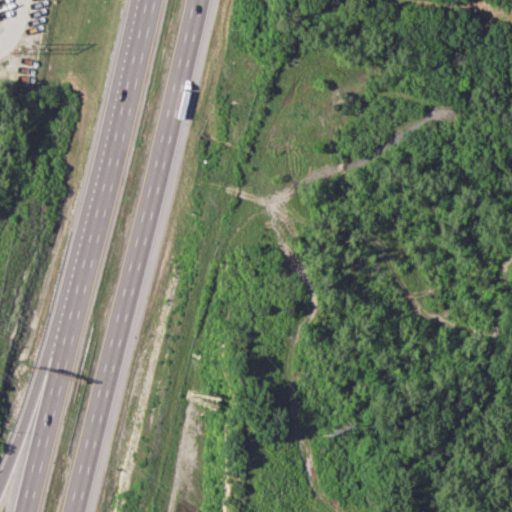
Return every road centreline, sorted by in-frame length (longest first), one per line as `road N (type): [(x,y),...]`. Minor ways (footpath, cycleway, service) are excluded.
road 1 (motorway): [(74,511),(192,0)]
road 2 (track): [(446,111),(421,117),(374,154),(318,175),(281,203),(280,230),(311,287),(313,303),(286,354),(309,491),(320,511)]
road 3 (motorway): [(141,0),(67,303)]
road 4 (motorway): [(67,303),(24,511)]
road 5 (motorway): [(67,303),(0,490)]
